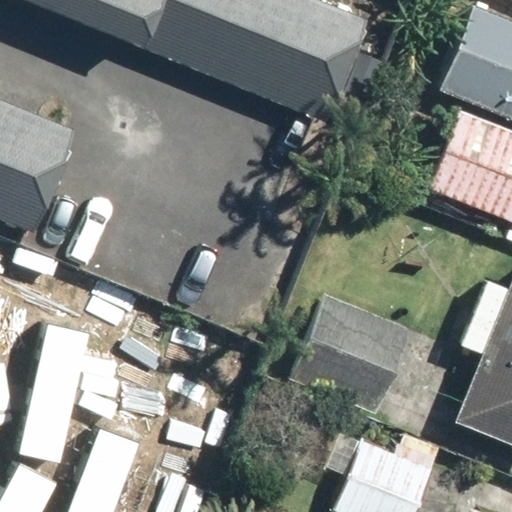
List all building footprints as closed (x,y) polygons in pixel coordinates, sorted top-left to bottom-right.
[(42,0),(342,120),(382,20),(333,0),(42,0)] [(511,19),(470,1),(436,81),(511,114),(511,19)] [(83,126),(0,91),(0,213),(40,230),(83,126)] [(511,128),(457,105),(423,185),(511,223),(511,128)] [(457,342),(482,352),(456,414),(511,436),(511,277),(508,288),(483,277),(457,342)] [(410,328),(323,289),(285,374),(372,413),(410,328)] [(415,511),(438,445),(401,432),(394,454),(356,442),(332,511),(415,511)] [(492,511),(470,503),(465,511),(492,511)]
